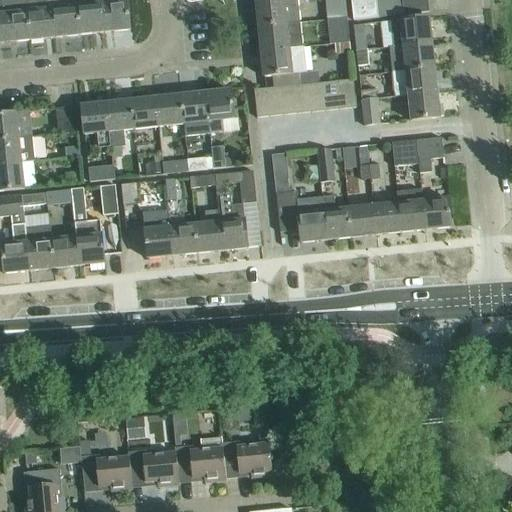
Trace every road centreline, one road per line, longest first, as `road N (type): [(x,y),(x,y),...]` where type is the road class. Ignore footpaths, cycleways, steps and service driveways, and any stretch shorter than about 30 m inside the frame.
road 1 (tertiary): [(0,331),(434,303)]
road 2 (residential): [(496,298),(469,0)]
road 3 (residential): [(0,80),(151,61),(169,38),(169,0)]
road 4 (residential): [(451,511),(434,303)]
